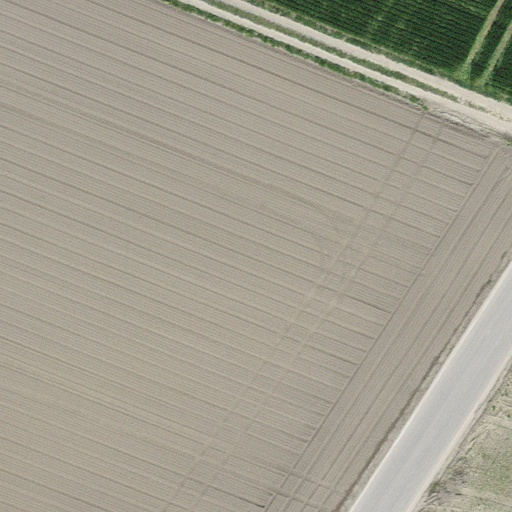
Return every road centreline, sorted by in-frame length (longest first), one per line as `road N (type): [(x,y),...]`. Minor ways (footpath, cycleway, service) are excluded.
road 1 (track): [(209,0),(511,118)]
road 2 (tertiary): [(511,312),(381,511)]
